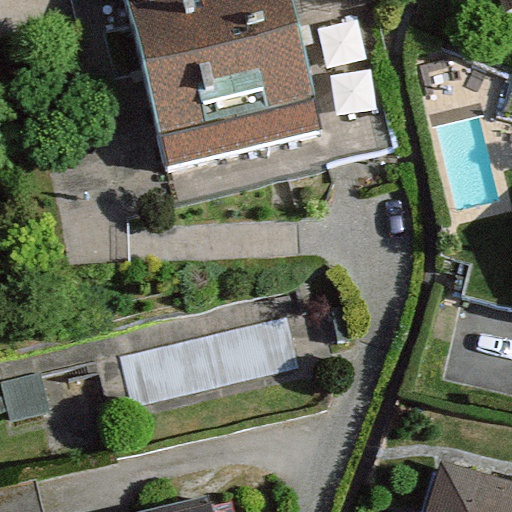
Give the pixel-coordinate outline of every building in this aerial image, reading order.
[(295,0),(160,0),(137,6),(175,168),(326,132),(295,0)] [(303,372),(294,324),(134,353),(142,400),(303,372)] [(0,372),(0,392),(8,414),(45,404),(33,364),(0,372)] [(511,511),(511,484),(453,467),(439,511),(511,511)] [(48,511),(44,492),(0,500),(0,511),(230,511),(229,502),(179,511),(48,511)]
